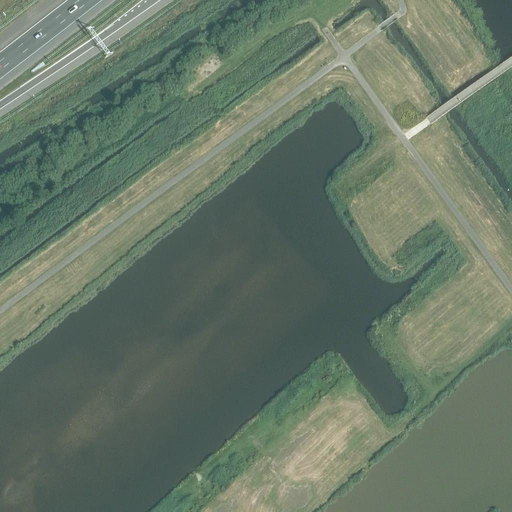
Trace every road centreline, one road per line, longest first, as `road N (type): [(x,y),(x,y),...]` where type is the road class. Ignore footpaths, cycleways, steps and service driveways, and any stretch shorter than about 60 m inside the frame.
road 1 (track): [(308,511),(511,322)]
road 2 (motorway): [(0,105),(151,0)]
